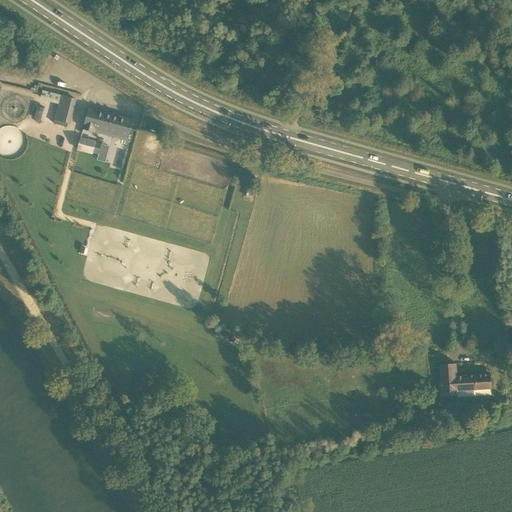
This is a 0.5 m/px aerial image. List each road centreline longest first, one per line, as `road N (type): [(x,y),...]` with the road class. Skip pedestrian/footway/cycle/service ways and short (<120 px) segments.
road 1 (primary): [(511,200),(199,105),(30,0)]
road 2 (track): [(158,511),(0,239)]
